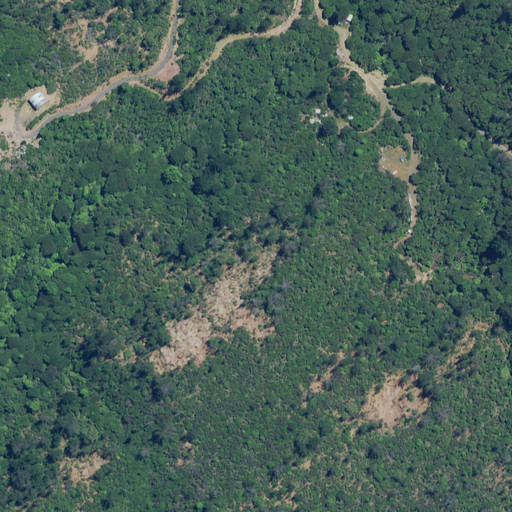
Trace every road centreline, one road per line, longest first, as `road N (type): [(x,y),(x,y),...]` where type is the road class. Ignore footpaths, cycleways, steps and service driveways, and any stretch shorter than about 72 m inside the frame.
road 1 (track): [(0,133),(35,131),(129,79),(183,97),(228,40),(293,23),(298,0)]
road 2 (residential): [(319,0),(358,66),(388,80),(440,81),(511,158)]
